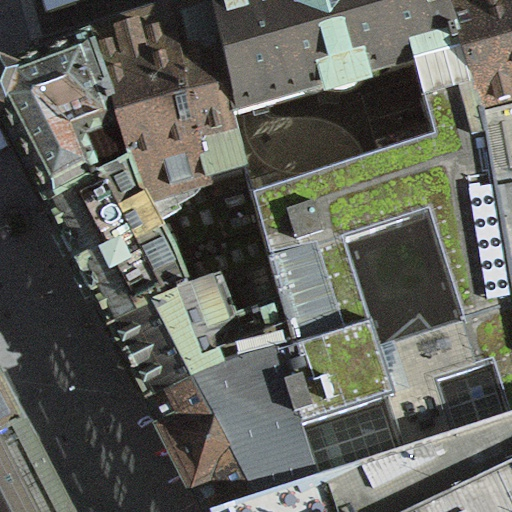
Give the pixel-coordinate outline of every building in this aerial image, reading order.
[(363,81),(366,78),(414,65),(424,100),(475,85),(443,0),(214,0),(208,2),(234,116),(325,90),(333,92),(340,92),(348,91),(357,87),(363,81)] [(511,0),(443,0),(475,85),(477,90),(511,290),(511,0)] [(225,236),(262,226),(251,191),(245,169),(248,168),(234,116),(208,2),(207,2),(182,10),(170,14),(225,236)] [(190,291),(271,261),(262,226),(225,236),(170,14),(121,30),(92,39),(133,161),(190,291)] [(92,39),(91,38),(32,61),(8,70),(0,66),(0,115),(14,143),(47,206),(133,161),(92,39)] [(181,463),(194,488),(201,501),(207,511),(224,511),(228,511),(511,420),(511,290),(477,90),(475,85),(424,100),(435,141),(292,188),(289,179),(251,191),(262,226),(271,261),(295,350),(206,374),(150,401),(151,404),(164,431),(168,439),(181,463)] [(109,326),(183,295),(190,291),(133,161),(47,206),(65,242),(109,326)] [(271,261),(190,291),(183,295),(109,326),(124,354),(148,401),(150,401),(206,374),(295,350),(271,261)] [(0,435),(17,426),(18,425),(0,390),(0,435)] [(511,511),(511,420),(228,511),(511,511)] [(0,511),(63,511),(20,428),(18,430),(17,426),(0,435),(0,511)]
